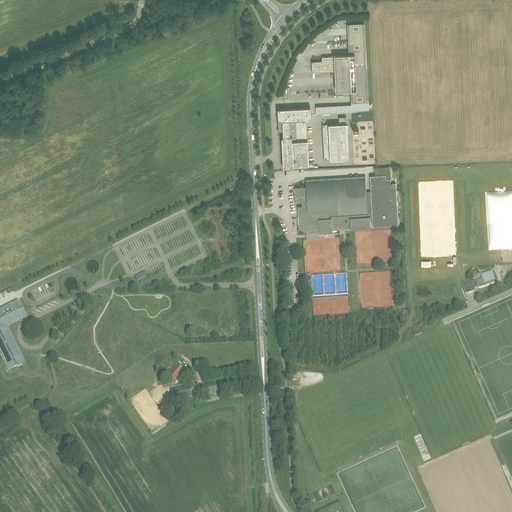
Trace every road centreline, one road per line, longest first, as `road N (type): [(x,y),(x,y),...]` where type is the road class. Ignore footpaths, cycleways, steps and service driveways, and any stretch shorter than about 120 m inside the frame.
road 1 (secondary): [(271,480),(249,93),(253,71),(285,19)]
road 2 (unclassified): [(0,81),(133,24),(142,0)]
